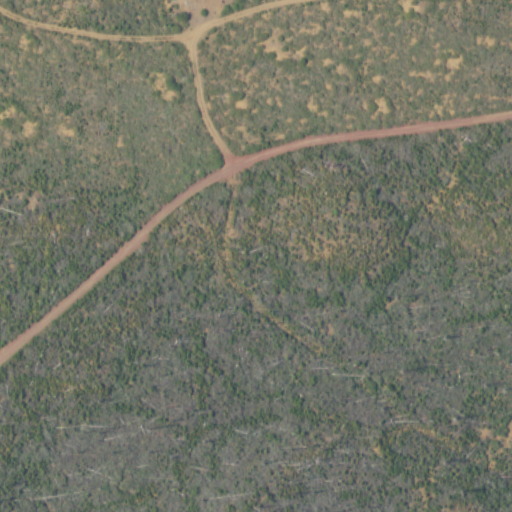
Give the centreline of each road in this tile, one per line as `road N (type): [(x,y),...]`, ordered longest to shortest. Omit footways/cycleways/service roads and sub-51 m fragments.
road 1 (track): [(511,111),(299,145),(197,181),(0,355)]
road 2 (track): [(0,12),(93,36),(145,37),(291,0)]
